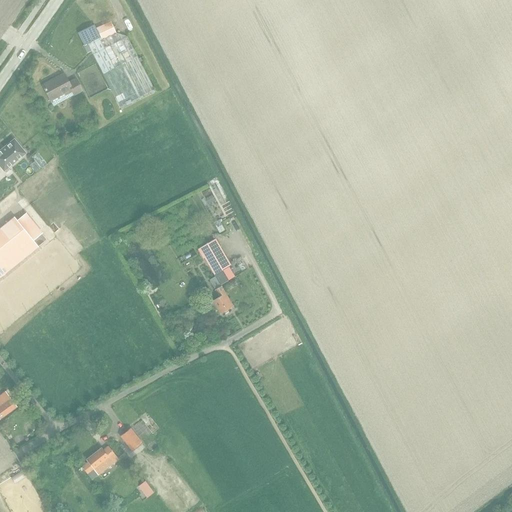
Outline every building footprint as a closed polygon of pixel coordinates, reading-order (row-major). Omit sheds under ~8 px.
[(154,90),(139,62),(141,60),(140,57),(137,58),(126,36),(115,32),(109,21),(95,28),(93,24),(76,32),(88,55),(91,54),(119,108),(154,90)] [(73,94),(81,90),(74,78),(67,82),(63,73),(51,80),(50,79),(41,84),(49,99),(64,91),(65,94),(71,90),(73,94)] [(0,166),(3,171),(25,153),(14,139),(0,149),(0,166)] [(0,277),(38,248),(14,218),(0,229),(0,277)] [(204,245),(210,256),(207,257),(216,274),(232,264),(217,238),(204,245)] [(234,306),(222,286),(217,276),(210,280),(220,296),(214,300),(222,313),(234,306)] [(0,418),(16,407),(7,393),(0,398),(0,418)] [(132,451),(141,443),(130,429),(121,436),(132,451)] [(99,474),(119,459),(109,446),(103,451),(101,448),(87,459),(89,461),(82,466),(88,474),(95,468),(99,474)]
